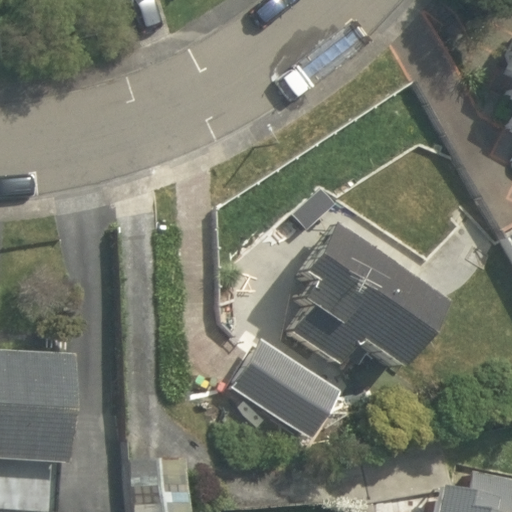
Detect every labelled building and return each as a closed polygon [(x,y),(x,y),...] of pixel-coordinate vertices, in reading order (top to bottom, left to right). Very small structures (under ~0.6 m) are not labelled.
[(511,39),(506,53),(502,153),(511,157),(511,39)] [(511,235),(500,242),(511,264),(511,235)] [(345,255),(279,357),(328,389),(345,364),(404,402),(454,324),(345,255)] [(325,398),(254,352),(230,388),(300,436),(325,398)] [(58,511),(71,368),(0,362),(0,511),(58,511)] [(193,484),(195,511),(264,511),(330,507),(327,477),(298,480),(296,461),(266,463),(267,479),(193,484)] [(178,511),(177,462),(123,463),(124,511),(178,511)] [(511,511),(511,505),(435,491),(431,511),(511,511)] [(360,511),(411,511),(411,501),(361,500),(360,511)]
